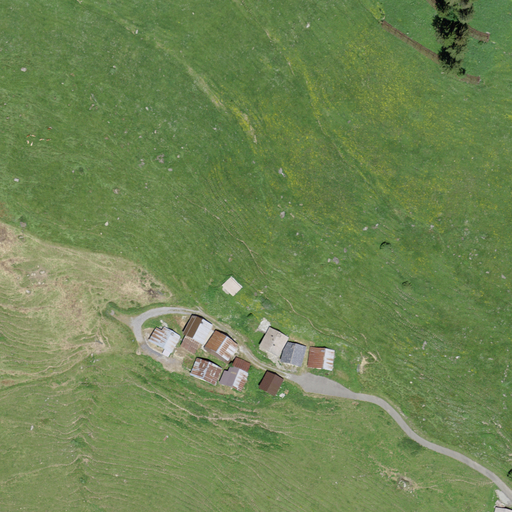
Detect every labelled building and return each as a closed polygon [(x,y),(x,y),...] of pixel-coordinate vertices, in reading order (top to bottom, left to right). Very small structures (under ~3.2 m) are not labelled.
[(240,288),(230,279),(224,286),(233,295),(240,288)] [(210,325),(193,317),(184,334),(187,336),(181,346),(195,354),(210,325)] [(180,337),(165,329),(163,332),(157,329),(150,341),(171,353),(180,337)] [(287,338),(270,329),(261,348),(278,356),(287,338)] [(237,346),(216,332),(206,347),(227,361),(237,346)] [(300,367),(305,348),(288,344),(283,362),(300,367)] [(334,352),(311,349),(308,367),(331,370),(334,352)] [(250,364),(237,359),(234,368),(231,367),(228,374),(225,372),(221,384),(240,391),(250,364)] [(221,369),(198,360),(191,376),(215,385),(221,369)] [(284,381),(266,372),(258,387),(277,396),(284,381)]
